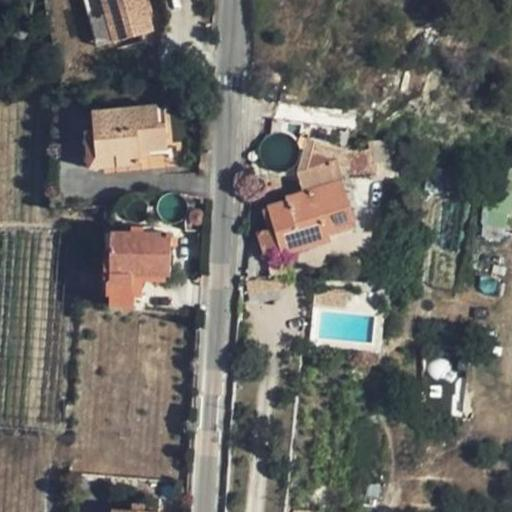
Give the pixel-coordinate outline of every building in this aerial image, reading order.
[(113,39),(102,0),(84,0),(97,44),(113,39)] [(152,29),(144,0),(102,0),(113,39),(152,29)] [(0,95),(0,226),(17,227),(19,227),(43,228),(43,188),(46,97),(0,95)] [(164,106),(157,107),(159,124),(166,123),(164,106)] [(93,113),(94,130),(97,158),(117,156),(118,166),(140,163),(140,157),(150,156),(149,150),(168,147),(166,123),(159,124),(157,107),(93,113)] [(90,168),(118,166),(117,156),(97,158),(94,130),(86,131),(90,168)] [(345,149),(307,139),(298,171),(303,193),(286,198),(287,202),(270,207),(275,228),(282,249),(357,227),(338,168),(348,167),(345,151),(345,149)] [(390,139),(370,140),(370,150),(370,172),(392,171),(390,139)] [(370,150),(345,151),(348,167),(348,174),(370,172),(370,150)] [(263,179),(266,192),(282,189),(281,177),(263,179)] [(188,204),(188,205),(188,206),(188,207),(188,208),(188,209),(188,211),(187,214),(188,229),(202,229),(203,211),(187,203),(188,204)] [(275,228),(270,207),(262,209),(268,230),(275,228)] [(0,226),(0,454),(17,227),(0,226)] [(56,511),(77,230),(43,228),(19,227),(0,494),(0,511),(56,511)] [(266,254),(282,249),(275,228),(268,230),(259,232),(266,254)] [(111,232),(110,286),(132,286),(132,296),(142,296),(143,276),(171,276),(171,233),(111,232)] [(246,281),(249,295),(285,289),(288,274),(246,281)] [(110,297),(132,296),(132,286),(110,286),(110,297)] [(317,288),(315,306),(346,308),(347,291),(317,288)] [(77,474),(128,478),(140,316),(88,310),(77,474)] [(193,319),(142,316),(132,479),(182,483),(193,319)]
